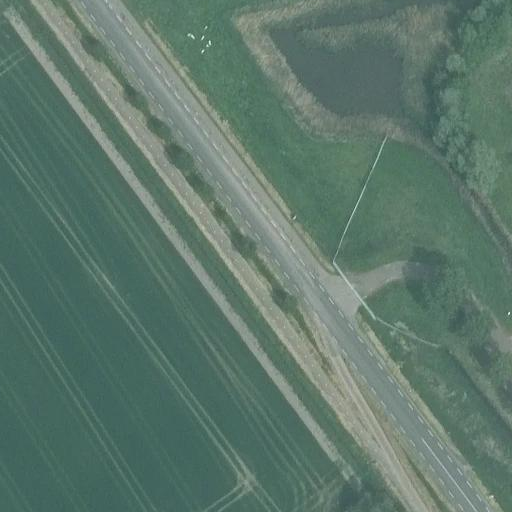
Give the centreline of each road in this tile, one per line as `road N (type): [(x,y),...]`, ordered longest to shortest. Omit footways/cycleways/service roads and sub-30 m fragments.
road 1 (secondary): [(325,307),(89,0)]
road 2 (secondary): [(469,511),(325,307)]
road 3 (unclassified): [(325,307),(329,343),(382,442),(379,461),(419,511)]
